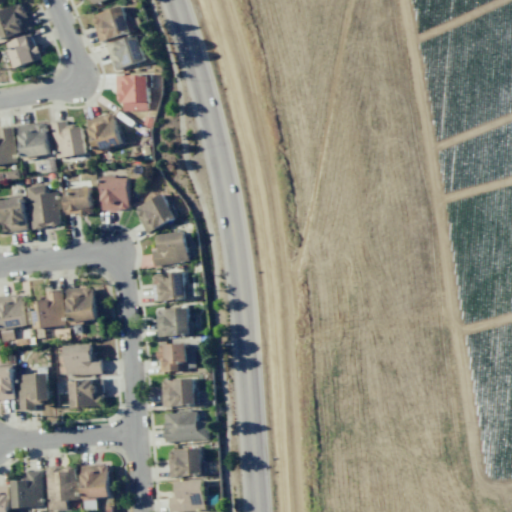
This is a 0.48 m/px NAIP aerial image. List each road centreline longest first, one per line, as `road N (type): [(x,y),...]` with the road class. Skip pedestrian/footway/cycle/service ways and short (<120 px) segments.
road 1 (secondary): [(173,0),(226,202),(257,511)]
road 2 (residential): [(122,272),(141,511)]
road 3 (residential): [(53,0),(73,74),(50,89),(0,98)]
road 4 (residential): [(135,431),(0,440)]
road 5 (residential): [(0,264),(91,251),(112,257),(122,272)]
